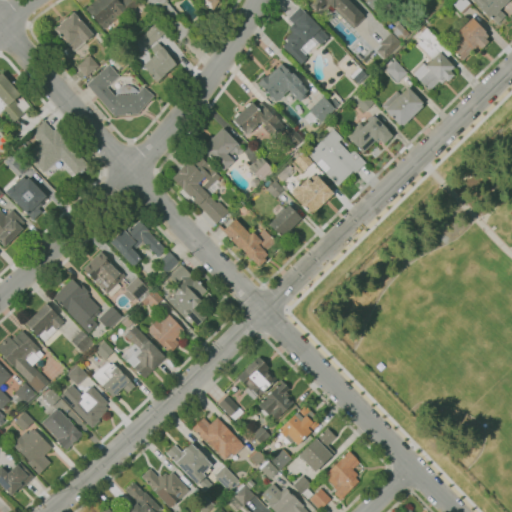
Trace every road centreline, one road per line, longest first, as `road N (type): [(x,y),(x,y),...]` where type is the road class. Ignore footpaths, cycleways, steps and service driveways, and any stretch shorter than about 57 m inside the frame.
road 1 (residential): [(454,511),(114,158),(0,22)]
road 2 (residential): [(511,69),(53,511)]
road 3 (residential): [(258,0),(205,86),(146,159),(0,294)]
